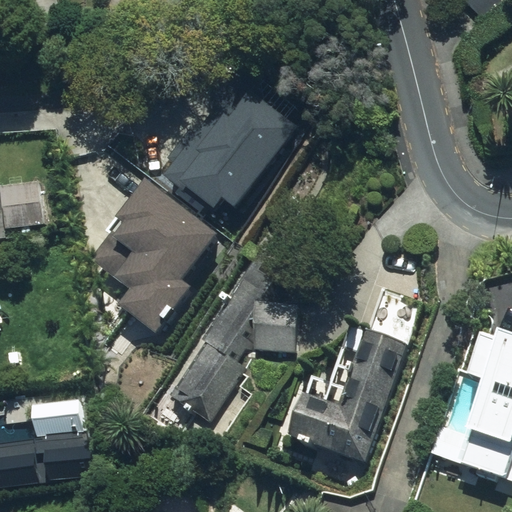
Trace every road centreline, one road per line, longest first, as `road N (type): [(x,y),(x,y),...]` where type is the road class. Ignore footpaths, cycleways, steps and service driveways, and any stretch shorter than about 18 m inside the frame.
road 1 (unknown): [(469,200),(425,403),(378,511)]
road 2 (unclassified): [(511,215),(469,200),(447,175),(394,0)]
